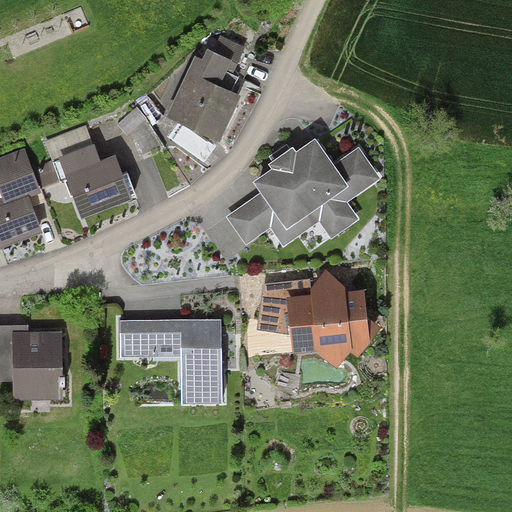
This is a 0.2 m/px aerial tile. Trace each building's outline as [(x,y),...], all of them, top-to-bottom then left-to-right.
[(194,61),(169,116),(217,137),(240,83),(222,75),(227,62),(207,54),(202,64),(194,61)] [(147,117),(136,106),(117,123),(127,134),(147,117)] [(330,170),(312,144),(294,157),(291,151),(271,165),(274,171),(256,184),(264,195),(230,218),(246,241),(270,224),(283,242),(318,218),(330,236),(354,219),(342,201),(375,178),(357,152),(330,170)] [(82,215),(125,200),(111,161),(97,166),(91,150),(62,161),(82,215)] [(35,191),(21,153),(0,160),(0,189),(4,201),(0,202),(0,243),(35,231),(22,195),(35,191)] [(312,299),(289,302),(294,351),(317,349),(335,365),(349,349),(355,354),(366,343),(360,294),(340,296),(339,289),(325,274),(311,292),(312,299)] [(217,402),(217,322),(118,323),(119,356),(182,356),(183,403),(217,402)] [(57,335),(14,336),(15,396),(58,395),(57,335)]
